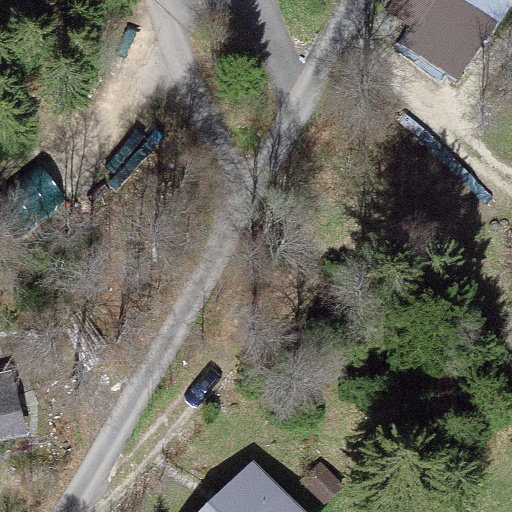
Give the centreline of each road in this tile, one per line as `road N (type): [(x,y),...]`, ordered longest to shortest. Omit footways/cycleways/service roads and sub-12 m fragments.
road 1 (residential): [(65,511),(241,203)]
road 2 (residential): [(241,203),(350,0)]
road 3 (residential): [(241,203),(169,0)]
